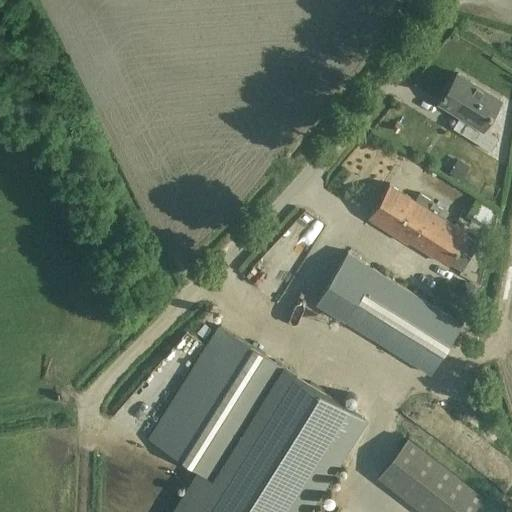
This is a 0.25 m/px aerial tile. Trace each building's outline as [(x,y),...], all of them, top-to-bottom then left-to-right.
[(462,132),(479,143),(491,150),(498,138),(483,129),(501,100),(458,74),(440,103),(470,121),(462,132)] [(464,272),(479,247),(481,245),(468,237),(469,236),(445,220),(449,213),(434,203),(434,202),(420,194),(416,200),(390,184),(369,218),(410,243),(411,242),(450,267),(451,265),(464,272)] [(468,215),(479,222),(488,227),(495,215),(476,203),(468,215)] [(330,235),(337,225),(318,213),(312,224),(330,235)] [(348,252),(316,302),(431,375),(462,325),(348,252)] [(222,326),(151,440),(203,473),(179,511),(307,511),(325,483),(328,485),(369,418),(296,373),(222,326)] [(501,511),(408,439),(378,478),(422,511),(501,511)]
